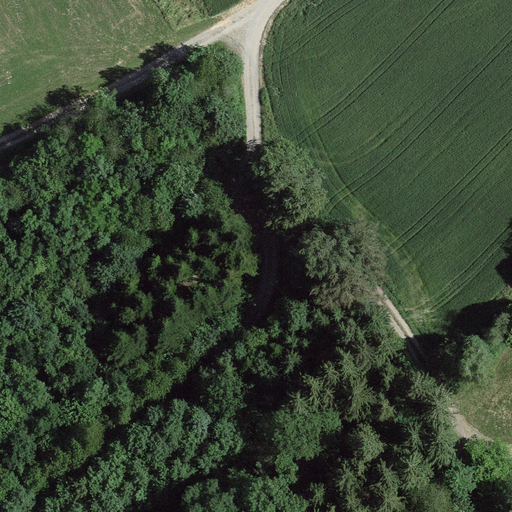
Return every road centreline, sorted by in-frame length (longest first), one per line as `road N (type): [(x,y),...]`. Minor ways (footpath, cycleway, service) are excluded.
road 1 (track): [(262,208),(265,296),(243,339),(40,511)]
road 2 (track): [(482,511),(448,400),(394,312),(278,209),(262,208)]
road 3 (track): [(248,16),(0,145)]
road 4 (track): [(248,16),(262,208)]
